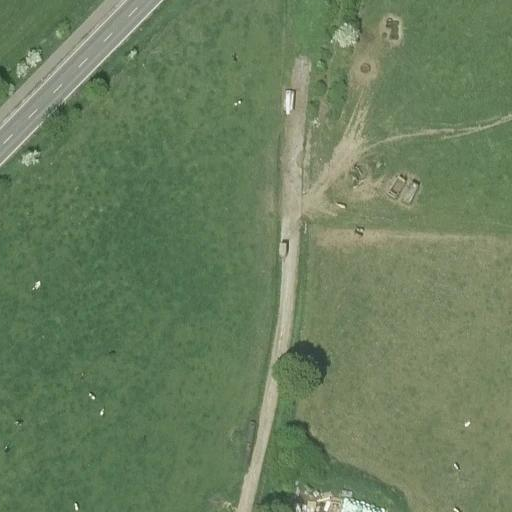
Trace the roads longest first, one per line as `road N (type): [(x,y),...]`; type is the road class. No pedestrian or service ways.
road 1 (track): [(245,511),(273,382),(304,31)]
road 2 (tertiary): [(0,144),(143,0)]
